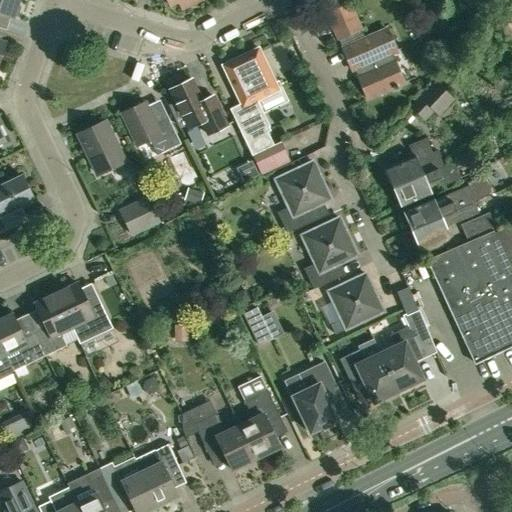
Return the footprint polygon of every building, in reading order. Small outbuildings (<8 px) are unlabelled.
[(18,4),(18,0),(0,0),(0,14),(13,18),(13,17),(18,16),(21,7),(18,4)] [(178,2),(181,9),(199,0),(166,0),(169,6),(178,2)] [(328,13),(339,39),(343,48),(352,70),(358,67),(361,75),(358,76),(367,99),(404,83),(394,61),(393,61),(390,54),(396,51),(387,29),(365,39),(361,30),(350,4),(328,13)] [(241,61),(224,69),(239,101),(247,117),(236,122),(251,154),(272,144),(267,132),(270,131),(262,115),(255,98),(277,87),(275,84),(258,48),(239,57),(241,61)] [(192,79),(170,90),(175,102),(169,105),(180,128),(186,125),(188,128),(201,122),(207,134),(227,125),(213,96),(202,101),(192,79)] [(453,99),(448,94),(434,82),(411,107),(424,119),(433,110),(438,115),(453,99)] [(145,102),(121,113),(137,146),(150,140),(157,155),(180,144),(168,118),(155,124),(145,102)] [(105,121),(78,134),(97,175),(124,161),(105,121)] [(394,188),(443,166),(437,151),(432,153),(425,138),(409,145),(413,156),(386,169),(394,188)] [(309,209),(330,199),(313,162),(275,179),(288,208),(277,213),(287,233),(314,220),(309,209)] [(426,185),(441,179),(444,185),(458,179),(451,163),(443,166),(394,188),(402,207),(430,194),(426,185)] [(0,231),(26,219),(20,206),(33,200),(22,176),(0,185),(0,231)] [(194,189),(188,187),(184,200),(197,204),(200,205),(204,193),(194,189)] [(461,209),(474,202),(470,193),(436,208),(432,199),(404,211),(412,230),(461,209)] [(159,221),(148,197),(137,203),(141,212),(125,220),(132,234),(159,221)] [(444,227),(466,218),(478,213),(474,202),(461,209),(412,230),(420,249),(448,237),(444,227)] [(468,242),(493,231),(492,228),(494,227),(488,213),(461,225),(468,242)] [(315,264),(304,269),(313,289),(341,276),(335,265),(357,255),(339,218),(301,235),(315,264)] [(493,231),(468,242),(427,260),(473,361),(511,342),(511,264),(510,265),(493,231)] [(335,334),(383,311),(365,274),(328,291),(341,320),(330,325),(335,334)] [(116,282),(112,275),(109,276),(104,278),(109,288),(113,286),(116,284),(116,282)] [(93,335),(92,333),(99,330),(101,333),(112,328),(100,302),(89,307),(77,283),(55,293),(72,328),(79,342),(93,335)] [(418,310),(408,287),(397,292),(406,315),(418,310)] [(245,289),(233,294),(239,306),(251,301),(249,297),(245,289)] [(72,328),(55,293),(34,303),(45,327),(35,333),(45,355),(66,345),(60,333),(72,328)] [(255,307),(241,314),(257,347),(271,340),(255,307)] [(395,346),(380,353),(398,391),(422,379),(415,362),(412,358),(433,348),(434,347),(424,326),(418,310),(406,315),(404,316),(408,326),(390,335),(395,346)] [(45,355),(35,333),(24,338),(12,314),(0,319),(0,343),(5,354),(13,371),(45,355)] [(188,340),(188,324),(175,325),(175,342),(188,341),(188,340)] [(360,349),(339,359),(352,386),(363,381),(372,400),(373,402),(398,391),(380,353),(375,342),(374,340),(358,347),(360,349)] [(0,376),(13,371),(5,354),(0,343),(0,376)] [(302,373),(285,381),(292,396),(310,433),(319,428),(323,430),(332,425),(333,422),(337,420),(332,411),(324,393),(336,388),(324,362),(302,373)] [(261,377),(238,388),(244,400),(252,418),(239,424),(255,459),(279,448),(267,424),(280,417),(267,389),(261,377)] [(143,394),(141,389),(139,385),(139,384),(138,384),(136,381),(126,385),(130,395),(132,399),(143,394)] [(210,401),(188,412),(194,424),(196,429),(207,452),(220,446),(226,459),(232,470),(255,459),(239,424),(225,431),(216,413),(210,401)] [(76,428),(73,422),(70,417),(61,422),(63,427),(66,433),(76,428)] [(14,428),(9,419),(0,423),(4,433),(8,441),(18,437),(14,428)] [(177,439),(176,439),(179,445),(179,446),(180,449),(188,446),(186,442),(183,436),(177,439)] [(29,449),(26,444),(26,443),(23,437),(10,443),(14,450),(16,455),(29,449)] [(141,471),(157,506),(178,496),(166,471),(178,466),(168,444),(154,450),(158,458),(150,462),(152,466),(141,471)] [(144,511),(157,506),(141,471),(121,481),(112,462),(99,468),(113,497),(125,491),(135,511),(144,511)] [(105,511),(101,502),(113,497),(99,468),(86,474),(88,478),(68,487),(80,511),(105,511)] [(35,511),(21,481),(0,491),(0,499),(6,511),(35,511)] [(80,511),(68,487),(48,497),(50,500),(38,506),(40,511),(80,511)]
